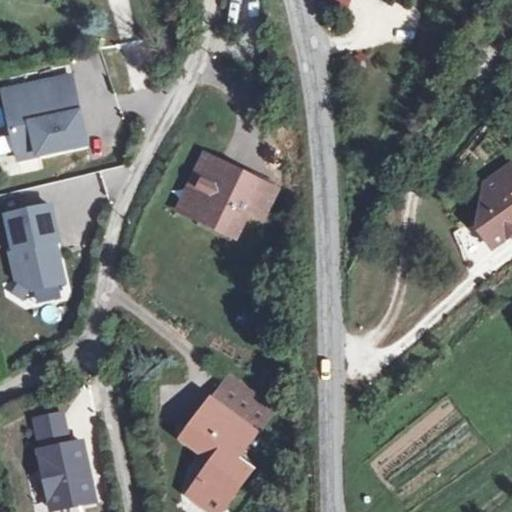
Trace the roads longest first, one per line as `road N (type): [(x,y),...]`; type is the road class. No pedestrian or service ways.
road 1 (tertiary): [(296,0),(326,217),(335,511)]
road 2 (residential): [(89,348),(135,147),(195,48),(207,0)]
road 3 (residential): [(130,511),(89,348)]
